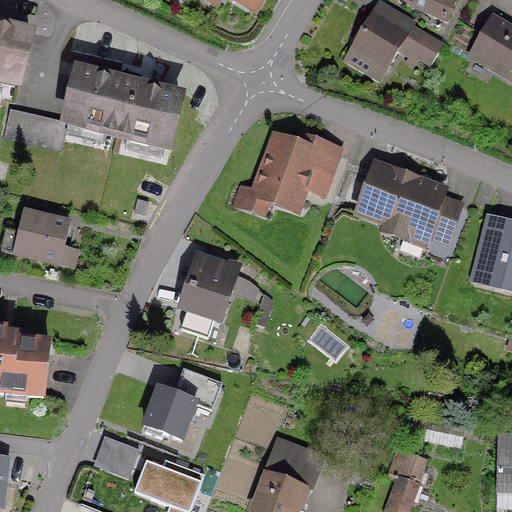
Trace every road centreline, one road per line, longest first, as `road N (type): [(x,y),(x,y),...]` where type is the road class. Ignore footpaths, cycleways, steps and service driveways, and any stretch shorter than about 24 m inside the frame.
road 1 (residential): [(255,83),(160,236),(42,511)]
road 2 (residential): [(255,83),(511,183)]
road 3 (residential): [(83,0),(255,83)]
